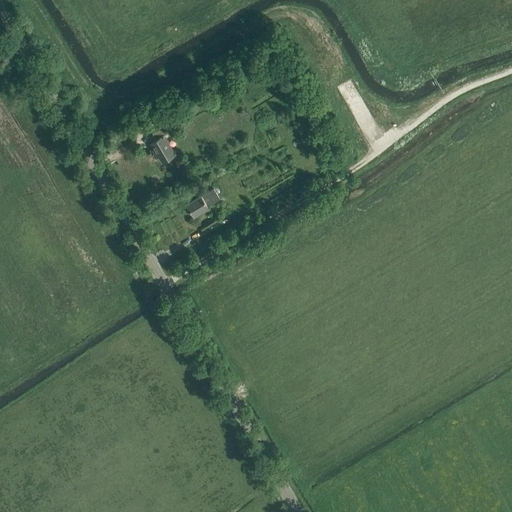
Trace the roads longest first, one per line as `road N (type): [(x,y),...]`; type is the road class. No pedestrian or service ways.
road 1 (tertiary): [(296,511),(0,7)]
road 2 (track): [(164,286),(454,96),(511,71)]
